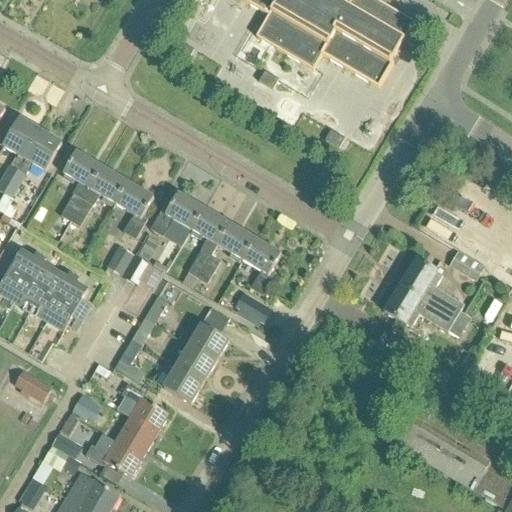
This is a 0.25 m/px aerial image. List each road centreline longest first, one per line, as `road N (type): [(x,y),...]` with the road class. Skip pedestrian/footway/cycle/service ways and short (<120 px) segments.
road 1 (residential): [(187,511),(350,240)]
road 2 (residential): [(350,240),(105,96)]
road 3 (residential): [(3,511),(126,294)]
road 4 (residential): [(350,240),(432,104)]
road 5 (residential): [(432,104),(495,0)]
road 6 (residential): [(105,96),(0,35)]
